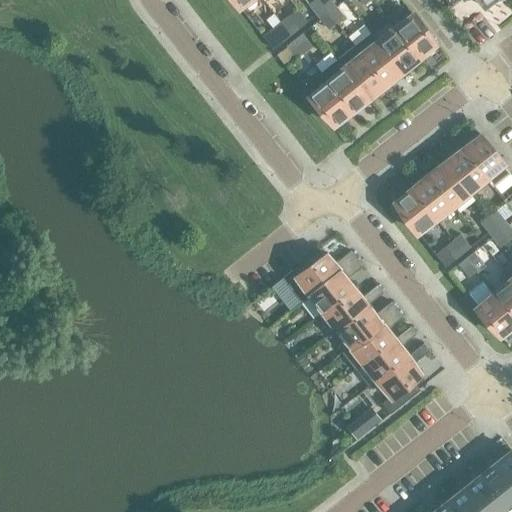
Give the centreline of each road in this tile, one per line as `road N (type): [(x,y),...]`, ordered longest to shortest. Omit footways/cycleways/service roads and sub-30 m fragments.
road 1 (residential): [(153,0),(312,213),(338,193)]
road 2 (residential): [(338,193),(491,393)]
road 3 (residential): [(338,193),(489,73)]
road 4 (residential): [(340,511),(491,393)]
